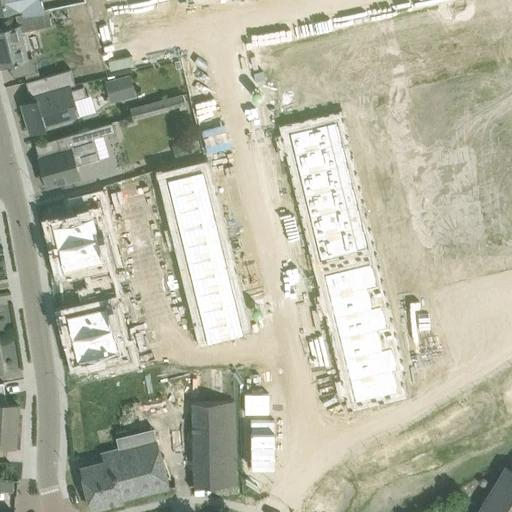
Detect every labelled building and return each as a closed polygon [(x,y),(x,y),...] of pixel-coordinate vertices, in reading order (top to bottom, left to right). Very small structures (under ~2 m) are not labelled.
[(0,0),(0,11),(22,7),(23,13),(38,7),(43,5),(42,0),(0,0)] [(0,63),(0,65),(9,63),(29,58),(24,32),(52,26),(48,9),(44,9),(43,5),(38,7),(23,13),(16,15),(18,23),(0,27),(0,63)] [(78,115),(74,103),(76,102),(75,101),(74,99),(87,96),(84,86),(71,89),(70,85),(75,84),(71,68),(46,75),(47,77),(47,76),(51,90),(31,95),(31,97),(34,96),(35,100),(22,104),(31,133),(47,128),(46,125),(78,115)] [(116,78),(122,100),(137,96),(131,74),(116,78)] [(133,118),(186,103),(183,92),(130,107),(133,118)] [(61,150),(39,157),(43,172),(40,174),(42,182),(46,182),(47,187),(81,177),(77,165),(101,158),(95,137),(116,131),(113,122),(58,138),(61,150)] [(295,153),(333,144),(328,122),(290,131),(295,153)] [(377,125),(378,132),(390,130),(388,122),(377,125)] [(390,130),(378,132),(380,140),(392,137),(390,130)] [(190,140),(173,146),(177,160),(195,154),(190,140)] [(300,174),(338,165),(333,144),(295,153),(300,174)] [(401,172),(399,164),(387,167),(389,174),(401,172)] [(338,165),(300,174),(305,195),(343,186),(338,165)] [(168,177),(171,193),(208,184),(204,168),(205,168),(205,167),(166,176),(167,178),(168,177)] [(401,172),(389,174),(391,182),(403,179),(401,172)] [(208,184),(171,193),(175,210),(212,201),(208,184)] [(310,216),(348,207),(343,186),(305,195),(310,216)] [(132,203),(144,200),(142,192),(130,195),(132,203)] [(104,212),(100,198),(75,204),(76,206),(77,206),(79,215),(78,216),(78,217),(52,223),(58,246),(100,236),(94,215),(104,212)] [(146,208),(144,200),(132,203),(134,211),(146,208)] [(212,201),(175,210),(179,225),(178,226),(179,226),(217,217),(217,216),(216,216),(212,201)] [(411,213),(409,206),(397,208),(399,216),(411,213)] [(315,237),(353,228),(348,207),(310,216),(315,237)] [(413,221),(411,213),(399,216),(401,224),(413,221)] [(217,217),(179,226),(179,227),(180,227),(183,242),(220,233),(216,218),(217,218),(217,217)] [(147,234),(159,231),(157,223),(145,226),(147,234)] [(315,237),(321,259),(359,249),(353,228),(315,237)] [(159,231),(147,234),(149,242),(160,239),(159,231)] [(183,242),(187,259),(224,250),(220,233),(183,242)] [(105,258),(100,236),(58,246),(63,270),(89,263),(90,264),(91,264),(93,273),(92,274),(93,276),(118,270),(114,256),(105,258)] [(228,266),(224,250),(187,259),(191,275),(228,266)] [(153,259),(155,267),(166,264),(165,256),(153,259)] [(324,273),(330,295),(367,285),(362,263),(324,273)] [(413,274),(425,271),(423,263),(411,266),(413,274)] [(166,264),(155,267),(156,275),(168,272),(166,264)] [(194,291),(194,292),(233,282),(232,282),(228,266),(191,275),(195,291),(194,291)] [(425,271),(413,274),(415,282),(427,279),(425,271)] [(199,308),(236,299),(232,283),(233,283),(233,282),(194,292),(195,292),(199,308)] [(335,316),(373,306),(367,285),(330,295),(335,316)] [(72,337),(113,327),(108,305),(117,303),(114,288),(89,294),(89,297),(91,297),(93,306),(92,306),(92,307),(67,314),(72,337)] [(163,299),(174,296),(172,288),(161,291),(163,299)] [(176,304),(174,296),(163,299),(164,307),(176,304)] [(240,315),(236,299),(199,308),(203,324),(240,315)] [(423,316),(435,313),(433,305),(421,308),(423,316)] [(335,316),(340,337),(378,327),(373,306),(335,316)] [(437,321),(435,313),(423,316),(425,324),(437,321)] [(244,331),(240,315),(203,324),(207,340),(206,340),(207,341),(245,332),(245,331),(244,331)] [(169,324),(170,332),(182,329),(180,321),(169,324)] [(113,327),(72,337),(78,360),(103,354),(104,355),(105,355),(107,364),(106,364),(106,367),(132,361),(128,346),(119,348),(113,327)] [(345,358),(383,348),(378,327),(340,337),(345,358)] [(184,337),(182,329),(170,332),(172,340),(184,337)] [(432,350),(434,358),(445,355),(443,347),(432,350)] [(383,348),(345,358),(350,379),(388,369),(383,348)] [(447,363),(445,355),(434,358),(435,366),(447,363)] [(388,369),(350,379),(355,401),(393,391),(388,369)] [(0,443),(16,445),(18,403),(8,402),(4,382),(0,382),(0,443)] [(235,400),(233,400),(193,401),(195,485),(237,484),(235,400)] [(123,499),(170,487),(155,428),(117,438),(120,448),(103,452),(105,461),(81,467),(91,508),(124,500),(123,499)] [(511,511),(511,469),(507,467),(479,511),(511,511)] [(14,481),(0,480),(0,489),(13,491),(14,481)]
